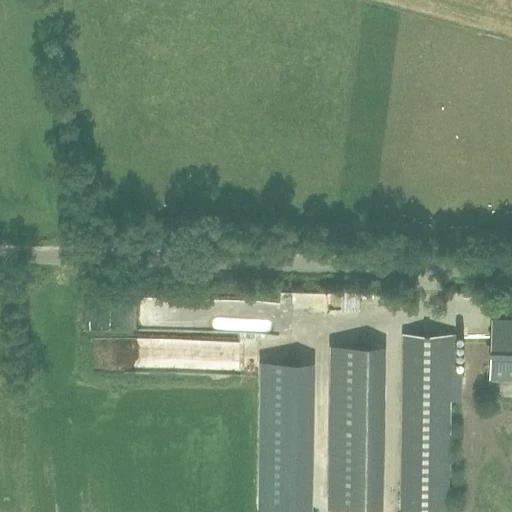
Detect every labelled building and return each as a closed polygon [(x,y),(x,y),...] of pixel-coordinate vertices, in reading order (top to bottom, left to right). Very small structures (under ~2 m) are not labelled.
[(297,317),(294,339),(324,342),(327,320),(297,317)] [(511,380),(511,332),(492,332),(490,380),(511,380)] [(447,509),(450,334),(405,333),(401,508),(447,509)] [(373,346),(332,345),(329,507),(370,508),(373,346)] [(300,508),(302,362),(262,361),(260,507),(300,508)]
